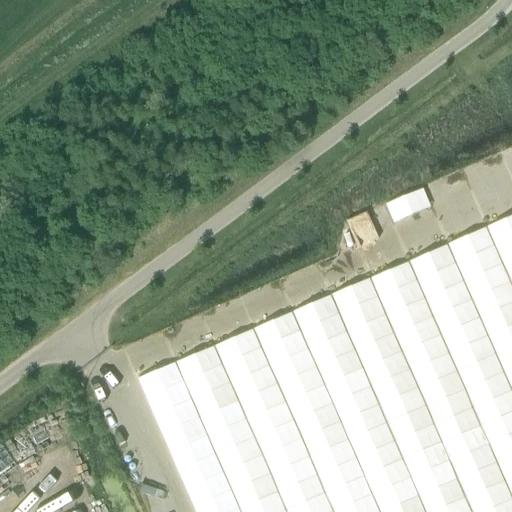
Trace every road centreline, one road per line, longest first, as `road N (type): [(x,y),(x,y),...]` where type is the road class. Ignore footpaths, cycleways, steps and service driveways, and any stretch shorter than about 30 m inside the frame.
road 1 (unclassified): [(511,0),(0,390)]
road 2 (track): [(165,0),(0,124)]
